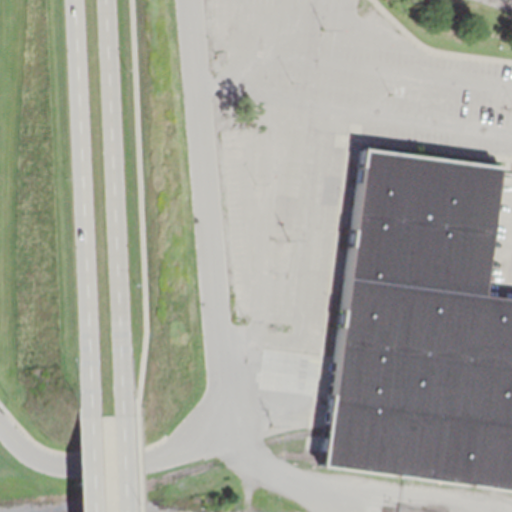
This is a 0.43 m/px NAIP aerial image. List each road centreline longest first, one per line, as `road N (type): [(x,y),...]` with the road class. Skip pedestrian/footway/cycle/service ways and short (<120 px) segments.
road 1 (primary): [(70,0),(84,415)]
road 2 (primary): [(116,413),(102,0)]
road 3 (residential): [(229,380),(194,0)]
road 4 (residential): [(511,510),(311,487),(261,468),(221,429)]
road 5 (residential): [(229,380),(221,429),(194,448),(142,462),(49,462),(0,422)]
